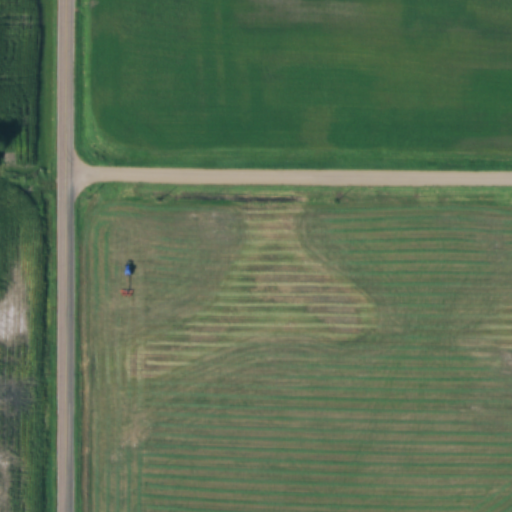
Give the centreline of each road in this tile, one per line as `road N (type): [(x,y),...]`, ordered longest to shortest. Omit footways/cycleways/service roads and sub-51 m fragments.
road 1 (tertiary): [(64,511),(70,0)]
road 2 (residential): [(511,181),(70,177)]
